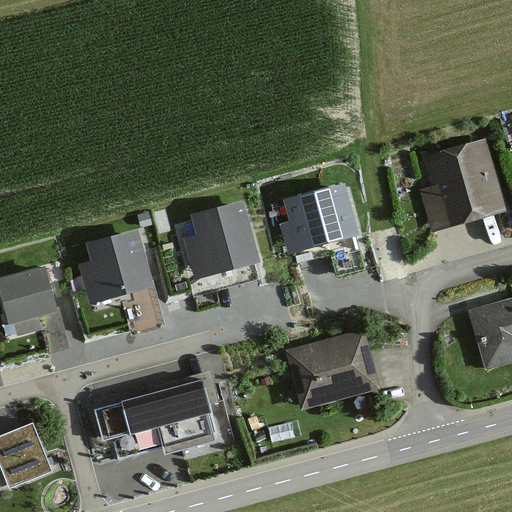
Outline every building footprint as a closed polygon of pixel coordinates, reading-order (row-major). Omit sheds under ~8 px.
[(477,145),(420,161),(439,229),(495,213),(477,145)] [(289,258),(360,240),(346,188),(284,205),(290,225),(281,228),(289,258)] [(194,283),(259,266),(244,205),(191,219),(196,237),(183,240),(194,283)] [(90,308),(153,291),(138,234),(87,247),(91,263),(80,266),(90,308)] [(0,296),(9,330),(58,317),(46,270),(0,282),(0,296)] [(511,304),(461,317),(475,372),(511,363),(511,304)] [(355,341),(281,359),(294,411),(368,393),(355,341)] [(206,439),(191,383),(98,407),(113,463),(206,439)] [(31,432),(0,444),(0,468),(10,495),(50,480),(31,432)]
